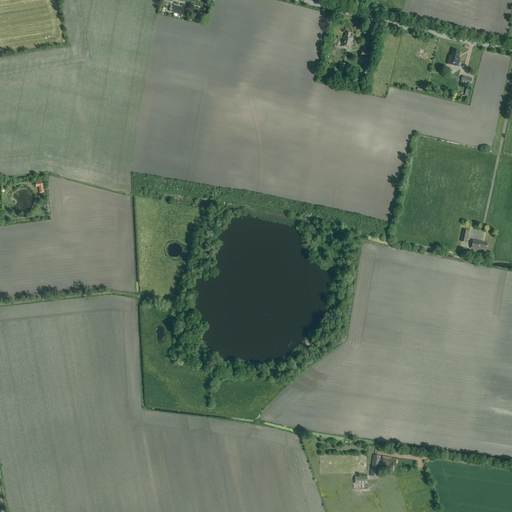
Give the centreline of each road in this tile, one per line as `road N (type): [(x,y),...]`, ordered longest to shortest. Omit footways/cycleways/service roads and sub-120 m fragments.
road 1 (tertiary): [(511,50),(300,0)]
road 2 (track): [(0,304),(113,291),(174,307)]
